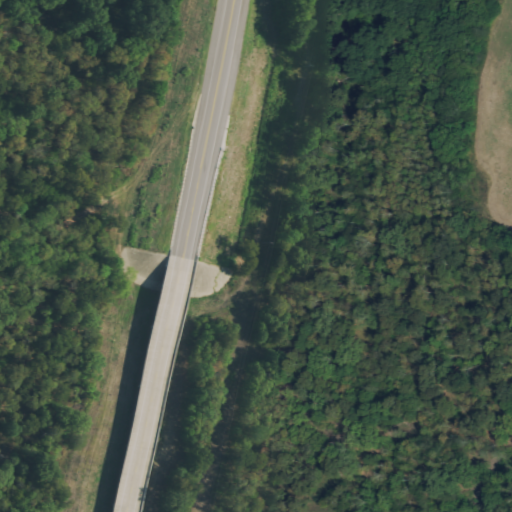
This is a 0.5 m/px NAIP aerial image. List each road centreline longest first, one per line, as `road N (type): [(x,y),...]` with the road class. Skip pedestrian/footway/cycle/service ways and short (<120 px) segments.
road 1 (primary): [(181,257),(236,0)]
road 2 (primary): [(125,511),(181,257)]
